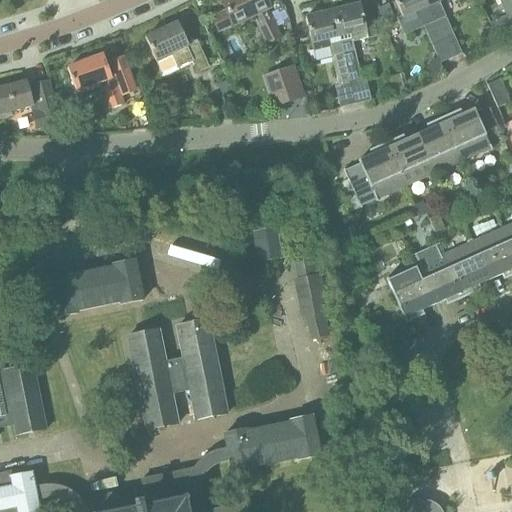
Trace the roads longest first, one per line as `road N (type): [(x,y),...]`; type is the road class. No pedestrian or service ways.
road 1 (residential): [(0,148),(344,121),(450,84),(511,49)]
road 2 (unknown): [(318,395),(113,462),(78,441)]
road 3 (residential): [(455,445),(426,341),(511,302)]
